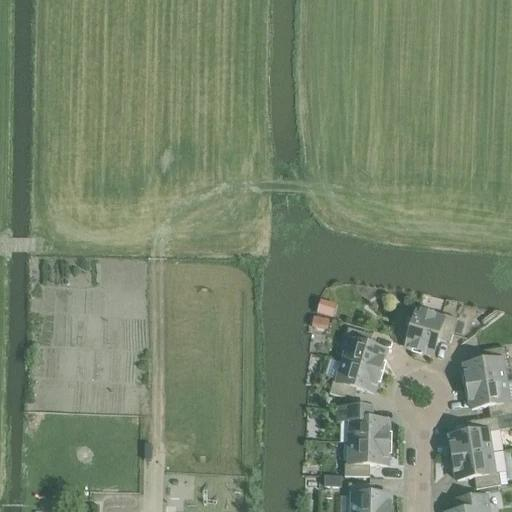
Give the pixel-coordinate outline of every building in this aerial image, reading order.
[(419,314),(408,350),(434,358),(439,341),(452,345),(459,321),(446,317),(444,322),(419,314)] [(351,344),(345,364),(381,375),(387,354),(371,349),(374,337),(350,330),(346,343),(351,344)] [(466,368),(470,390),(507,384),(504,364),(508,363),(506,350),(481,354),(483,366),(466,368)] [(375,396),(381,375),(345,364),(339,385),(335,383),(331,396),(355,403),(358,391),(375,396)] [(511,404),(510,405),(507,384),(470,390),(473,412),(490,409),(492,421),(500,420),(511,418),(511,404)] [(341,445),(352,445),(389,447),(390,424),(373,424),(373,412),(340,411),(339,424),(341,424),(341,445)] [(464,411),(448,413),(450,428),(466,426),(464,411)] [(451,440),(455,461),(492,456),(489,435),(502,433),(500,420),(492,421),(467,425),(469,437),(451,440)] [(389,469),(389,447),(352,445),(351,466),(346,466),(346,479),(371,480),(371,468),(389,469)] [(496,476),(492,456),(455,461),(458,483),(476,481),(477,492),(502,488),(500,476),(496,476)] [(216,505),(217,477),(190,476),(188,504),(216,505)] [(326,478),(325,489),(342,490),(342,478),(326,478)] [(353,511),(391,511),(392,499),(375,498),(375,486),(350,485),(349,499),(354,499),(353,511)] [(489,511),(488,499),(464,502),(465,511),(489,511)]
